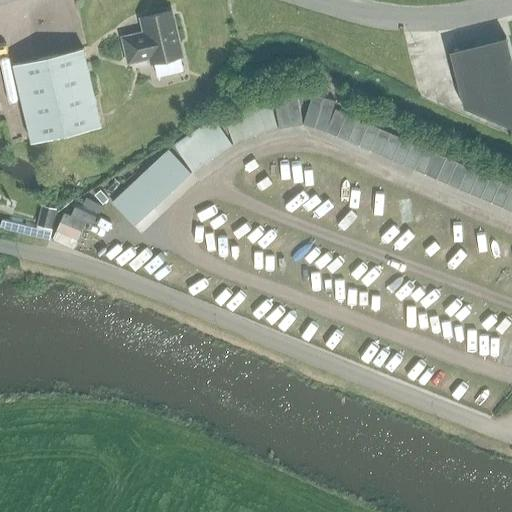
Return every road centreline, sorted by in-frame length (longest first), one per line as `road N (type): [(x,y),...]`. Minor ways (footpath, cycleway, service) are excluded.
road 1 (unclassified): [(511,436),(135,283),(0,247)]
road 2 (unclassified): [(319,0),(429,21),(511,4)]
